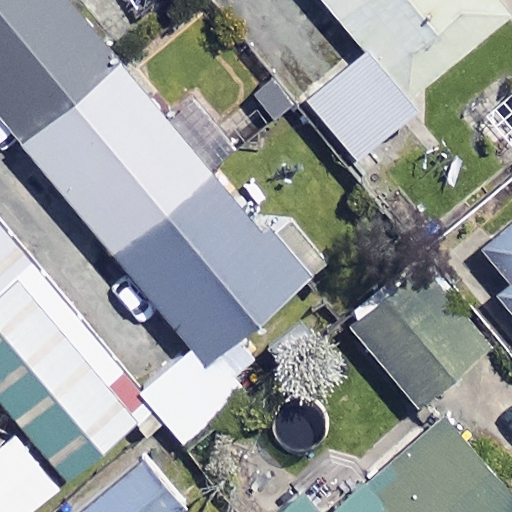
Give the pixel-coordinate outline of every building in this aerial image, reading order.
[(255,221),(70,0),(0,0),(0,113),(201,354),(306,266),(263,215),(255,221)] [(502,8),(496,0),(321,0),(358,44),(300,92),(349,152),(412,101),(403,90),(502,8)] [(511,209),(475,241),(503,274),(489,286),(511,312),(511,209)] [(0,399),(61,471),(130,411),(108,385),(125,370),(0,224),(0,399)] [(480,345),(412,262),(343,320),(410,402),(480,345)] [(127,381),(166,431),(219,390),(179,340),(127,381)] [(293,482),(258,511),(497,511),(508,503),(429,413),(318,510),(293,482)] [(0,511),(21,511),(52,487),(10,435),(0,443),(0,511)] [(168,511),(178,504),(136,454),(65,511),(168,511)]
